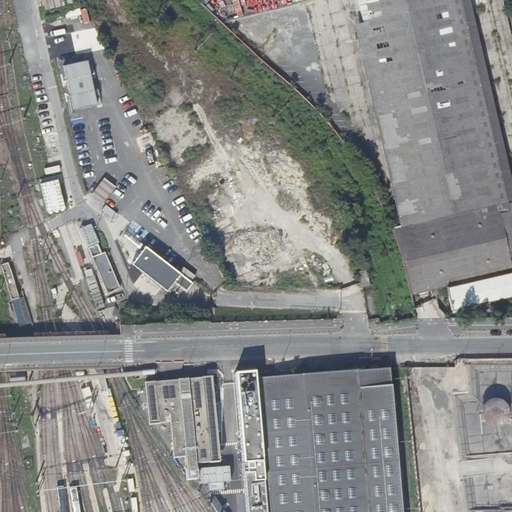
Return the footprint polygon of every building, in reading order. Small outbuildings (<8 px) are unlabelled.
[(358,0),(404,228),(396,230),(404,252),(409,268),(413,297),(446,290),(511,273),(511,190),(470,0),(358,0)] [(64,63),(74,108),(99,103),(90,58),(64,63)] [(59,177),(41,182),(49,211),(67,207),(59,177)] [(188,291),(195,280),(146,244),(133,262),(170,289),(175,282),(188,291)] [(119,288),(105,251),(91,256),(106,293),(119,288)] [(1,265),(11,299),(19,297),(8,263),(1,265)] [(452,313),(511,298),(511,273),(446,290),(452,313)] [(19,297),(11,299),(8,300),(17,328),(34,323),(25,295),(19,297)] [(402,511),(391,372),(357,374),(357,372),(256,381),(261,440),(248,441),(249,448),(248,448),(249,464),(246,464),(247,473),(243,473),(246,511),(402,511)] [(144,382),(148,425),(166,424),(165,415),(170,415),(173,459),(187,457),(189,476),(199,475),(198,463),(218,462),(211,376),(144,382)] [(504,397),(500,396),(496,396),(493,397),(490,400),(487,402),(485,406),(484,410),(484,414),(485,417),(487,421),(490,424),(493,426),(497,427),(501,427),(505,426),(508,424),(511,422),(511,420),(511,402),(511,401),(508,398),(504,397)] [(511,435),(508,436),(504,439),(502,441),(500,445),(499,449),(499,453),(500,456),(502,460),(505,463),(508,465),(511,466),(511,465),(511,435)] [(511,473),(509,475),(506,477),(504,480),(502,483),(501,487),(501,491),(502,494),(504,498),(507,500),(510,503),(511,503),(511,473)]
